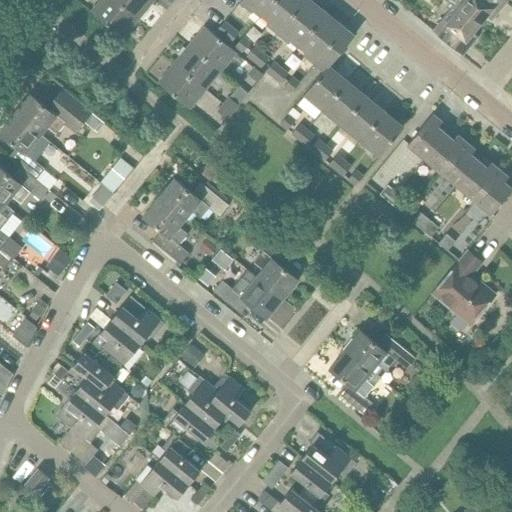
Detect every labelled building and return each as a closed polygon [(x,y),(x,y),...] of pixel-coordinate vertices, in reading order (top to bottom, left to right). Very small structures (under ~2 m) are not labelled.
[(115,0),(101,0),(92,12),(123,38),(139,19),(115,0)] [(115,0),(139,19),(154,0),(153,0),(115,0)] [(242,0),(241,2),(258,16),(270,0),(242,0)] [(270,0),(258,16),(274,30),(298,0),(270,0)] [(298,0),(274,30),(291,44),(321,8),(311,0),(298,0)] [(456,4),(481,24),(487,16),(492,20),(508,1),(506,0),(451,0),(456,3),(456,4)] [(433,31),(463,55),(478,36),(474,33),(481,24),(456,4),(442,21),(433,31)] [(291,44),(308,58),(338,22),(321,8),(291,44)] [(217,31),(232,42),(239,33),(225,22),(217,31)] [(326,71),(330,66),(337,57),(355,35),(338,22),(308,58),(323,69),(326,71)] [(205,27),(190,45),(221,71),(236,53),(205,27)] [(236,46),(243,52),(251,43),(243,37),(236,46)] [(190,45),(174,64),(206,90),(221,71),(190,45)] [(248,56),(255,61),(262,52),(255,46),(248,56)] [(255,61),(262,67),(269,58),(262,52),(255,61)] [(266,71),(274,77),(281,68),(274,62),(266,71)] [(206,90),(174,64),(159,83),(190,109),(206,90)] [(247,74),(256,82),(263,74),(253,66),(247,74)] [(305,96),(324,111),(348,81),(330,66),(326,71),(305,96)] [(274,77),(281,83),(288,74),(281,68),(274,77)] [(285,86),(292,92),(300,83),(293,77),(285,86)] [(324,111),(342,126),(367,96),(348,81),(324,111)] [(31,94),(15,114),(40,135),(46,127),(54,134),(64,122),(75,131),(84,120),(57,98),(48,109),(31,94)] [(342,126),(361,142),(385,112),(367,96),(342,126)] [(222,104),(232,112),(237,106),(227,98),(222,104)] [(217,111),(226,118),(232,112),(222,104),(217,111)] [(361,142),(380,157),(404,127),(385,112),(361,142)] [(15,114),(0,131),(0,133),(17,147),(8,157),(13,161),(26,171),(35,179),(43,169),(32,160),(41,150),(33,143),(40,135),(15,114)] [(280,122),(286,128),(294,119),(287,114),(280,122)] [(408,145),(425,159),(446,133),(438,127),(442,122),(433,114),(408,145)] [(291,131),(298,137),(305,129),(298,123),(291,131)] [(298,137),(306,143),(312,134),(305,129),(298,137)] [(425,159),(442,173),(467,142),(458,135),(454,140),(446,133),(425,159)] [(310,147),(317,153),(325,144),(318,138),(310,147)] [(442,173),(458,187),(480,161),(472,154),(476,150),(467,142),(442,173)] [(317,153),(324,159),(332,149),(325,144),(317,153)] [(329,162),(336,168),(343,159),(336,153),(329,162)] [(106,186),(105,187),(112,193),(133,168),(121,158),(102,183),(106,186)] [(336,168),(343,173),(350,164),(343,159),(336,168)] [(458,187),(475,201),(500,170),(491,162),(487,167),(480,161),(458,187)] [(0,166),(0,199),(5,204),(11,196),(20,203),(29,192),(39,200),(48,189),(35,179),(26,171),(17,181),(0,166)] [(356,170),(348,179),(356,186),(363,177),(356,170)] [(475,201),(476,202),(492,215),(511,190),(511,188),(505,182),(509,177),(500,170),(475,201)] [(175,178),(158,199),(182,219),(185,221),(192,211),(201,218),(209,209),(219,217),(220,215),(228,205),(201,183),(193,193),(175,178)] [(381,193),(390,200),(397,191),(388,184),(381,193)] [(90,205),(100,213),(115,195),(112,193),(105,187),(90,205)] [(390,200),(399,208),(406,199),(397,191),(390,200)] [(158,199),(144,217),(161,231),(153,242),(181,264),(188,254),(178,246),(188,234),(180,227),(185,221),(182,219),(158,199)] [(414,220),(423,227),(431,218),(422,211),(414,220)] [(423,227),(432,235),(439,226),(431,218),(423,227)] [(448,233),(440,242),(449,249),(462,259),(468,251),(476,242),(469,236),(458,249),(452,245),(456,240),(458,237),(450,230),(448,233)] [(260,269),(253,277),(282,301),(299,279),(281,265),(289,255),(262,232),(252,244),(261,251),(252,263),(260,269)] [(208,239),(200,247),(209,256),(217,247),(208,239)] [(0,265),(4,269),(13,258),(0,248),(0,265)] [(59,250),(46,266),(59,276),(72,260),(59,250)] [(462,259),(433,293),(471,324),(495,295),(471,275),(481,262),(468,251),(462,259)] [(223,252),(211,267),(217,272),(229,257),(223,252)] [(230,289),(222,282),(214,291),(241,313),(249,303),(267,318),(282,301),(253,277),(248,284),(239,278),(230,289)] [(125,291),(118,286),(116,284),(107,296),(116,303),(125,291)] [(131,296),(111,320),(141,344),(149,334),(154,338),(165,324),(131,296)] [(30,314),(37,320),(47,305),(39,300),(30,314)] [(12,335),(27,347),(37,327),(26,318),(12,335)] [(100,334),(92,344),(100,350),(121,368),(141,344),(111,320),(100,334)] [(79,334),(86,339),(94,330),(87,324),(79,334)] [(415,357),(387,335),(379,345),(361,330),(344,351),(380,379),(395,361),(405,369),(415,357)] [(73,341),(80,346),(86,339),(79,334),(73,341)] [(192,344),(181,357),(194,368),(205,355),(201,352),(192,344)] [(73,366),(87,378),(102,390),(110,381),(121,368),(100,350),(93,358),(85,352),(73,366)] [(380,379),(344,351),(330,369),(347,384),(339,394),(366,416),(374,406),(365,399),(380,379)] [(55,375),(62,381),(69,372),(62,366),(55,375)] [(0,381),(0,394),(3,396),(12,379),(4,374),(0,381)] [(211,403),(225,414),(239,425),(251,411),(236,399),(244,390),(224,374),(213,388),(213,389),(218,394),(211,403)] [(49,383),(55,388),(62,381),(55,375),(49,383)] [(192,395),(185,403),(215,428),(225,414),(211,403),(218,394),(213,389),(213,388),(199,377),(188,391),(192,395)] [(87,378),(75,392),(104,416),(113,407),(117,410),(129,396),(110,381),(102,390),(87,378)] [(65,406),(57,415),(72,427),(91,443),(103,429),(98,425),(104,416),(75,392),(64,405),(65,406)] [(139,404),(139,405),(149,413),(150,413),(148,394),(139,404)] [(161,423),(174,434),(181,439),(188,430),(203,442),(215,428),(185,403),(177,413),(173,409),(161,423)] [(139,405),(141,423),(149,413),(139,405)] [(227,438),(234,444),(241,435),(235,430),(227,438)] [(313,445),(302,458),(333,482),(340,473),(345,477),(356,462),(318,432),(310,442),(313,445)] [(139,434),(136,438),(144,445),(147,441),(139,434)] [(167,451),(159,461),(188,485),(200,470),(185,458),(192,448),(187,444),(181,439),(174,434),(163,448),(167,451)] [(221,446),(227,452),(234,444),(227,438),(221,446)] [(93,456),(83,467),(95,477),(97,474),(103,468),(104,466),(93,456)] [(306,485),(299,494),(318,510),(319,509),(330,495),(325,492),(333,482),(302,458),(291,473),(306,485)] [(289,468),(279,460),(271,471),(280,478),(289,468)] [(135,480),(136,481),(154,495),(154,496),(162,486),(177,499),(188,485),(159,461),(152,470),(147,466),(135,480)] [(21,490),(33,500),(51,478),(38,468),(21,490)] [(280,478),(271,471),(263,481),(272,489),(280,478)] [(154,495),(136,481),(124,495),(142,510),(154,495)] [(197,492),(203,498),(211,488),(205,482),(197,492)] [(472,485),(464,491),(477,508),(485,502),(472,485)] [(288,509),(285,511),(322,511),(319,509),(318,510),(299,494),(292,488),(280,503),(288,509)] [(191,499),(198,505),(203,498),(197,492),(191,499)]
